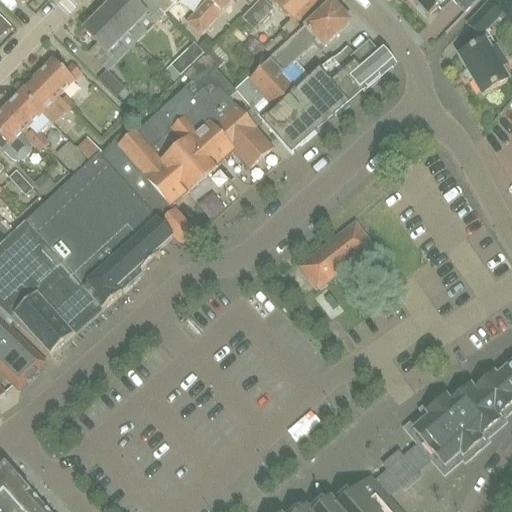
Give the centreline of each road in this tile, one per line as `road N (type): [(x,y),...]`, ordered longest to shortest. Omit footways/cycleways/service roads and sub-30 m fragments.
road 1 (residential): [(14,434),(180,286),(254,249),(422,100)]
road 2 (residential): [(511,239),(457,140),(422,100)]
road 3 (residential): [(422,100),(413,59),(358,0)]
